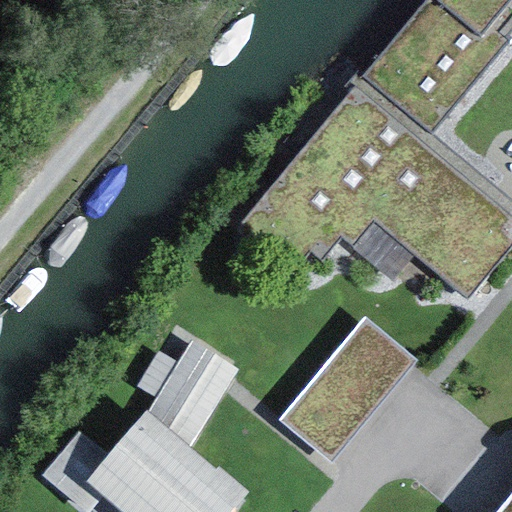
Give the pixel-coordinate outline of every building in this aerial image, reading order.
[(364,76),(432,133),(511,38),(511,36),(510,35),(511,32),(511,0),(428,0),(367,72),(364,76)] [(364,76),(358,71),(351,80),(357,85),(237,228),(292,274),(311,251),(323,261),(343,237),(354,247),(375,222),(469,300),(511,249),(511,199),(432,133),(364,76)] [(418,360),(364,315),(279,418),(333,463),(418,360)] [(176,365),(157,354),(137,388),(155,399),(148,412),(111,454),(81,428),(40,476),(82,511),(91,511),(103,498),(119,511),(234,511),(250,493),(219,466),(215,470),(193,451),(240,371),(189,341),(176,365)] [(511,511),(511,491),(495,511),(511,511)]
